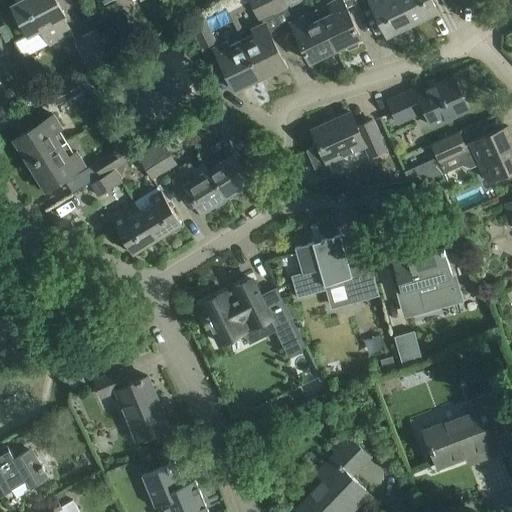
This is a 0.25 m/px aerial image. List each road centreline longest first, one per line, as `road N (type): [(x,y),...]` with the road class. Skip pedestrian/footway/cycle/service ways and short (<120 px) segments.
road 1 (residential): [(276,199),(286,108),(480,41)]
road 2 (residential): [(245,511),(150,286)]
road 3 (residential): [(150,286),(276,199)]
road 4 (residential): [(150,286),(21,234)]
road 5 (residential): [(276,199),(404,163)]
